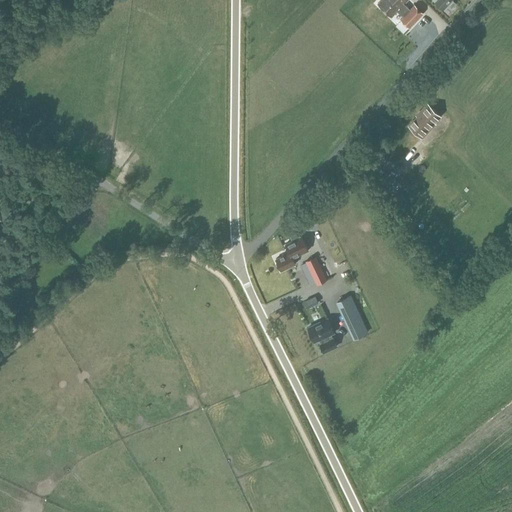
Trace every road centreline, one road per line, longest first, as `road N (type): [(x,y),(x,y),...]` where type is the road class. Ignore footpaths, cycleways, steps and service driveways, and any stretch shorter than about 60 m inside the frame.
road 1 (unclassified): [(477,0),(238,257)]
road 2 (unclassified): [(358,511),(238,257)]
road 3 (unclassified): [(238,257),(222,260),(0,123)]
road 4 (unclassified): [(238,257),(233,0)]
